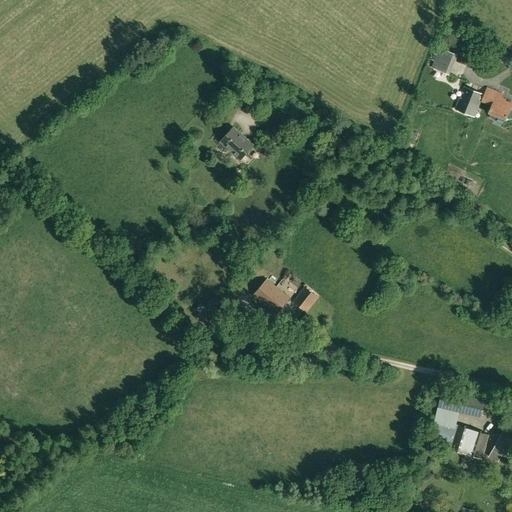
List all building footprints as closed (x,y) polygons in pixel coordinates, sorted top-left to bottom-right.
[(449,52),(441,48),(438,55),(434,54),(432,59),(436,61),(433,69),(434,69),(442,72),(449,52)] [(474,117),(483,94),(465,87),(455,110),(474,117)] [(511,105),(501,100),(503,95),(487,88),(481,101),(492,106),(488,113),(489,114),(489,113),(490,114),(490,116),(490,118),(494,120),(496,118),(497,117),(498,117),(498,119),(504,121),(504,120),(505,121),(506,118),(508,119),(511,118),(511,112),(511,111),(510,110),(511,105)] [(254,145),(233,127),(220,142),(240,160),(254,145)] [(416,141),(418,134),(407,130),(404,136),(416,141)] [(475,183),(464,178),(462,183),(473,188),(475,183)] [(290,298),(266,279),(253,296),(276,315),(290,298)] [(294,301),(307,311),(318,297),(305,287),(294,301)] [(196,317),(206,327),(220,312),(214,306),(219,302),(215,298),(196,317)] [(481,418),(484,401),(442,391),(438,408),(481,418)] [(488,435),(441,420),(433,443),(481,458),(488,435)] [(511,448),(511,442),(503,437),(501,436),(489,456),(498,461),(501,455),(507,458),(511,448)] [(428,506),(426,502),(420,503),(417,508),(419,511),(426,511),(429,508),(428,506)]
